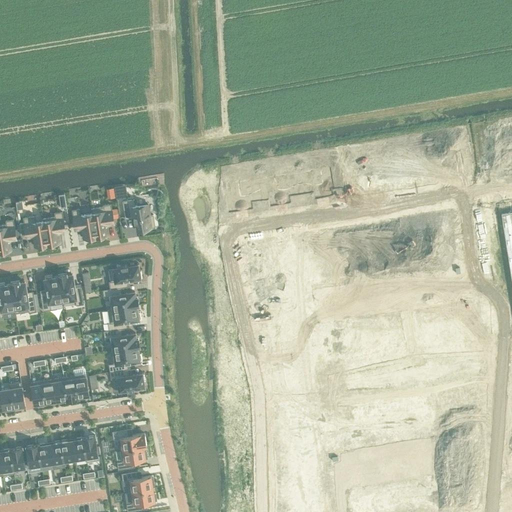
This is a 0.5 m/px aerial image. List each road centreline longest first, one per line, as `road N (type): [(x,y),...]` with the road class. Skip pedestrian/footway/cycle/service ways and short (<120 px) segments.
road 1 (residential): [(511,185),(229,230),(261,402),(265,511)]
road 2 (residential): [(0,268),(143,245),(157,256),(159,404)]
road 3 (residential): [(485,511),(501,312)]
road 4 (residential): [(159,404),(0,429)]
